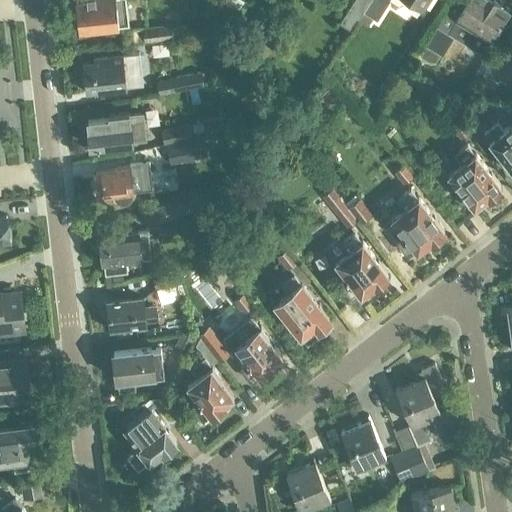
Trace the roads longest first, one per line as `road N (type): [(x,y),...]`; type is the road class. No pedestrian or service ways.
road 1 (residential): [(91,511),(31,0)]
road 2 (residential): [(240,455),(461,283)]
road 3 (residential): [(493,511),(461,283)]
